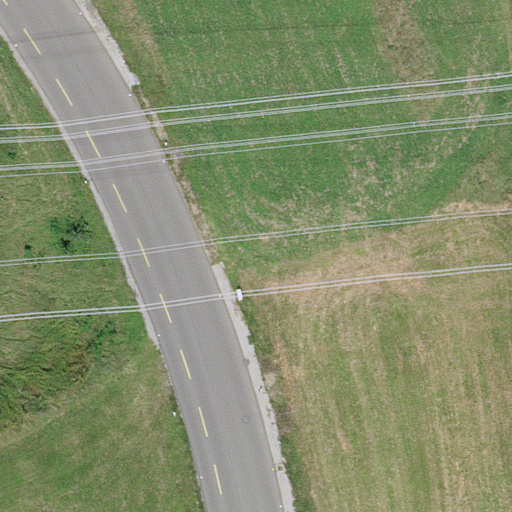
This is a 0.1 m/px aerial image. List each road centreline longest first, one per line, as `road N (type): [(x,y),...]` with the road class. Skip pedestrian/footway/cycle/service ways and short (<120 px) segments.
road 1 (tertiary): [(36,0),(149,183),(236,430),(253,511)]
road 2 (track): [(511,138),(489,0)]
